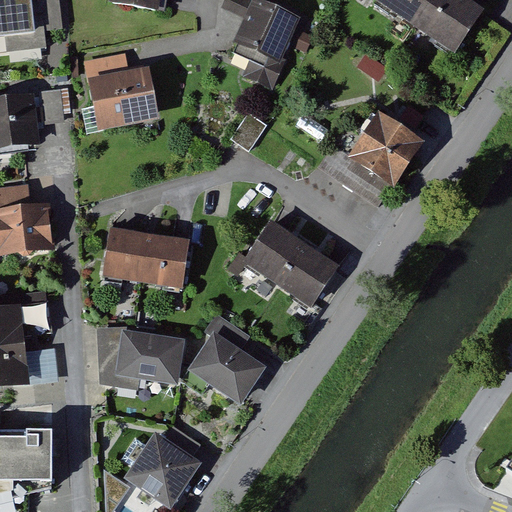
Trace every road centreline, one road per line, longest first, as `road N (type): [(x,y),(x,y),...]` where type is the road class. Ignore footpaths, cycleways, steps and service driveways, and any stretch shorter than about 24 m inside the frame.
road 1 (residential): [(218,511),(511,78)]
road 2 (residential): [(511,374),(435,485)]
